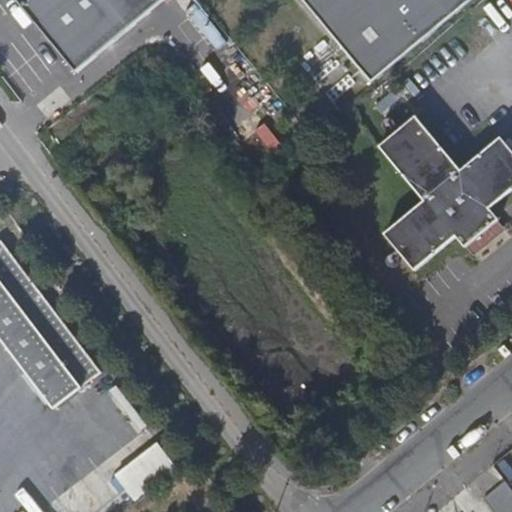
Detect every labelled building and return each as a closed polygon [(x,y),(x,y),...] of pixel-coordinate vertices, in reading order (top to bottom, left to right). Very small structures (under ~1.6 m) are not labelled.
[(24,0),(84,71),(168,0),(24,0)] [(467,0),(293,0),(365,85),(467,0)] [(425,103),(387,134),(432,188),(393,222),(423,257),(465,221),(476,233),(508,205),(498,194),(511,182),(511,124),(510,122),(469,157),(425,103)] [(3,241),(0,243),(0,336),(55,408),(102,372),(3,241)] [(160,443),(118,475),(138,500),(179,468),(160,443)] [(511,452),(497,461),(504,474),(511,470),(511,452)] [(488,511),(511,511),(511,495),(503,483),(481,502),(488,511)]
